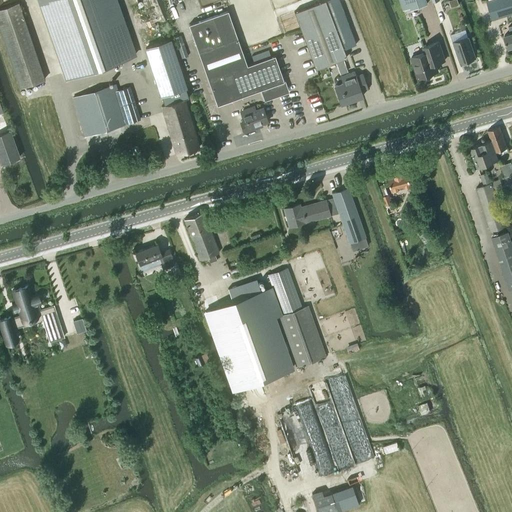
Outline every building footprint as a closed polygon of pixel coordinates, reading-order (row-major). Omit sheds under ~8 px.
[(114,0),(38,0),(67,79),(134,56),(114,0)] [(347,56),(344,48),(356,43),(339,0),(322,0),(294,11),(316,68),(347,56)] [(428,3),(426,0),(403,0),(405,5),(410,3),(412,8),(428,3)] [(511,0),(491,0),(487,1),(493,20),(511,14),(511,0)] [(44,79),(18,2),(0,8),(0,32),(19,87),(44,79)] [(247,65),(237,37),(228,10),(189,24),(217,104),(262,89),(265,99),(288,91),(275,55),(247,65)] [(466,29),(451,34),(453,41),(460,63),(476,58),(469,36),(468,36),(466,29)] [(180,35),(174,37),(181,58),(188,56),(180,35)] [(146,47),(145,48),(164,104),(183,98),(184,99),(188,98),(169,40),(146,47)] [(422,46),(424,52),(410,57),(417,79),(439,72),(436,64),(446,61),(439,41),(422,46)] [(361,89),(368,87),(363,73),(356,75),(354,70),(341,75),(343,82),(335,85),(341,103),(363,95),(361,89)] [(116,90),(114,84),(73,97),(85,136),(139,119),(129,87),(116,90)] [(177,153),(199,146),(184,99),(183,98),(164,104),(161,105),(177,153)] [(242,114),(244,121),(241,122),(244,132),(260,126),(259,124),(268,121),(263,107),(256,109),(254,106),(243,110),(245,113),(242,114)] [(491,140),(496,152),(507,147),(500,126),(488,130),(491,140)] [(9,131),(0,134),(0,160),(1,163),(18,157),(9,131)] [(496,152),(491,140),(470,148),(478,167),(498,159),(496,152)] [(505,176),(511,173),(511,165),(511,162),(501,165),(505,176)] [(409,192),(414,191),(412,183),(412,184),(408,172),(389,177),(393,189),(408,185),(409,192)] [(510,288),(511,287),(511,238),(509,230),(508,230),(494,190),(502,187),(499,180),(490,183),(487,173),(480,175),(484,185),(476,188),(510,288)] [(288,227),(297,224),(329,214),(338,211),(348,242),(349,241),(351,250),(367,245),(364,237),(348,187),(331,192),(333,198),(326,201),(325,198),(300,206),(299,202),(282,207),(288,227)] [(392,204),(389,194),(382,197),(386,206),(392,204)] [(184,218),(183,218),(184,221),(198,259),(207,256),(209,262),(216,259),(214,253),(218,251),(204,214),(203,211),(184,218)] [(134,251),(136,255),(134,255),(136,260),(138,259),(139,263),(141,269),(151,265),(160,262),(162,268),(173,264),(170,255),(168,249),(159,252),(156,243),(134,251)] [(281,311),(300,304),(286,266),(267,273),(281,311)] [(255,278),(227,287),(231,301),(241,297),(246,296),(249,304),(262,299),(259,287),(255,278)] [(10,316),(0,319),(0,326),(5,342),(17,338),(13,327),(23,324),(21,320),(41,314),(49,340),(63,336),(53,305),(39,309),(38,303),(39,303),(36,293),(30,295),(27,285),(12,290),(15,300),(12,300),(16,310),(18,309),(20,315),(10,318),(10,316)] [(234,309),(258,376),(259,377),(290,366),(265,298),(262,299),(249,304),(234,309)] [(325,355),(307,304),(277,315),(296,365),(325,355)] [(81,318),(72,321),(76,332),(85,329),(81,318)] [(200,355),(194,358),(197,366),(203,363),(208,361),(205,353),(200,355)]
